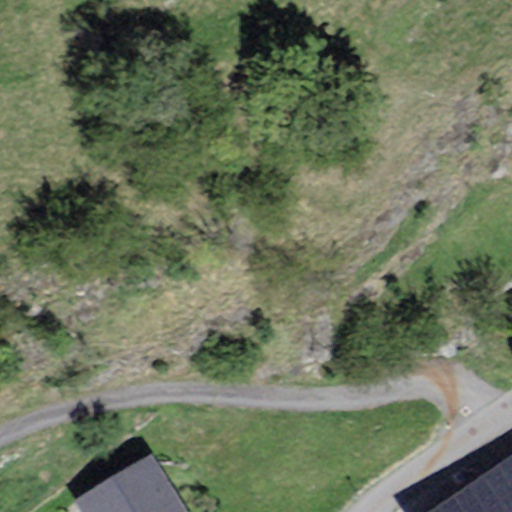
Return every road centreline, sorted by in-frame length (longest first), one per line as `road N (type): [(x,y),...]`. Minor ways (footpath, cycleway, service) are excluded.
road 1 (track): [(498,412),(435,388),(108,408),(0,439)]
road 2 (unclassified): [(511,403),(367,511)]
